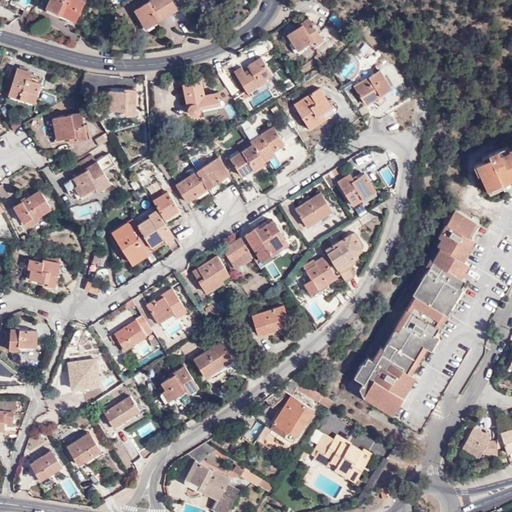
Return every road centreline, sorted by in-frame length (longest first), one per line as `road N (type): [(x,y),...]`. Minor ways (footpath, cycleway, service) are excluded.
road 1 (residential): [(151,478),(160,460),(333,327),(377,267),(410,158),(391,140)]
road 2 (residential): [(78,304),(114,301),(363,138),(391,140)]
road 3 (tertiary): [(274,0),(260,25),(229,46),(139,67),(93,63),(0,35)]
road 4 (residential): [(460,412),(451,401),(479,348),(467,320),(496,258),(490,236),(511,207)]
road 5 (residential): [(78,304),(12,466),(6,503)]
